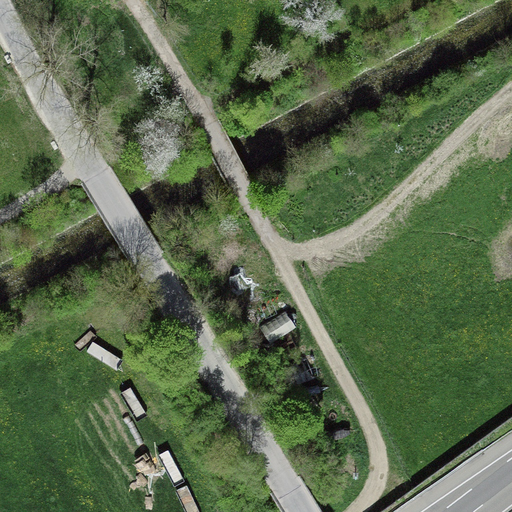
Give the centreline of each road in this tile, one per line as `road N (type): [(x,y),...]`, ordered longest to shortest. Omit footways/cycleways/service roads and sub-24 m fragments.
road 1 (residential): [(303,511),(0,5)]
road 2 (track): [(278,254),(356,229),(511,88)]
road 3 (track): [(250,203),(375,441)]
